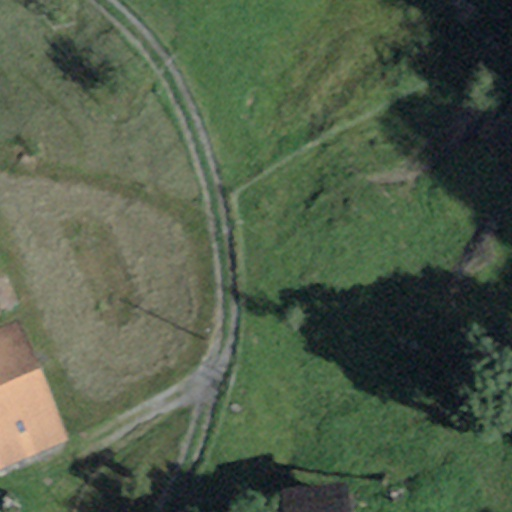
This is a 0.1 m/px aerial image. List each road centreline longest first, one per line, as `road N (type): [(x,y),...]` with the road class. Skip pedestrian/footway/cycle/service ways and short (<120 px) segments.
road 1 (track): [(107,0),(153,48),(192,114),(230,260),(223,344),(181,478),(162,511)]
road 2 (track): [(210,384),(94,447)]
